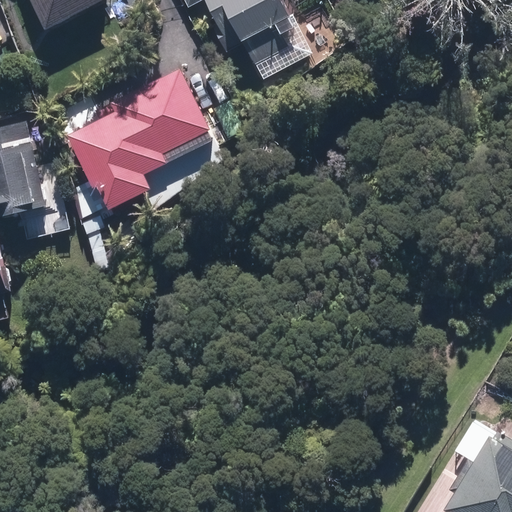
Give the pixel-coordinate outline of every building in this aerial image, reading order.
[(39,0),(56,32),(117,0),(39,0)] [(250,40),(263,65),(297,48),(291,36),(306,29),(291,0),(189,0),(200,22),(221,12),(237,46),(250,40)] [(0,51),(9,46),(0,32),(0,51)] [(112,183),(123,206),(164,185),(157,171),(227,136),(189,62),(100,107),(94,94),(74,104),(81,117),(72,122),(105,187),(112,183)] [(253,125),(236,100),(219,112),(236,137),(253,125)] [(0,217),(56,200),(32,121),(0,130),(0,217)] [(105,208),(83,216),(106,278),(129,269),(105,208)] [(0,319),(21,315),(14,286),(21,285),(8,226),(0,227),(0,319)] [(484,459),(476,454),(459,482),(471,489),(456,511),(511,511),(511,415),(484,459)]
